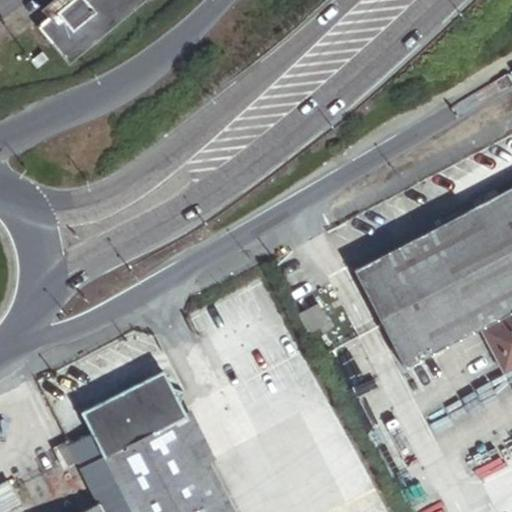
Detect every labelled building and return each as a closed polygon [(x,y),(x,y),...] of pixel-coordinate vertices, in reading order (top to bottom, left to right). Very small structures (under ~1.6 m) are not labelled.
[(72,0),(40,27),(72,65),(149,0),(72,0)] [(511,186),(355,268),(405,364),(480,327),(504,372),(511,368),(511,186)] [(318,303),(300,312),(310,331),(320,326),(322,331),(330,327),(318,303)] [(81,412),(88,426),(103,456),(176,419),(184,415),(162,371),(81,412)] [(103,456),(131,511),(233,511),(184,415),(103,456)] [(78,456),(101,502),(106,511),(131,511),(103,456),(88,426),(68,436),(78,456)] [(68,436),(53,444),(63,463),(78,456),(68,436)] [(7,482),(0,485),(0,511),(7,511),(20,506),(7,482)] [(106,511),(101,502),(80,511),(106,511)]
